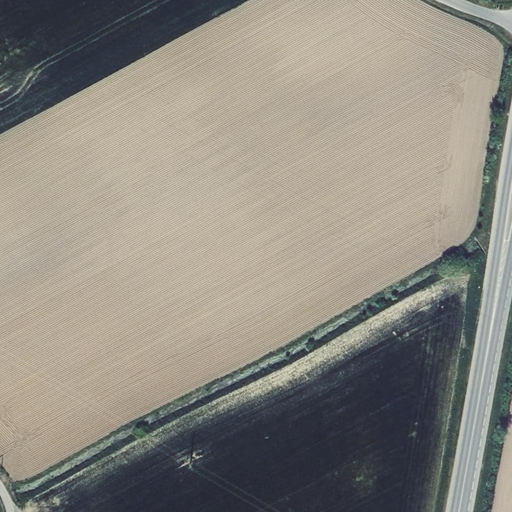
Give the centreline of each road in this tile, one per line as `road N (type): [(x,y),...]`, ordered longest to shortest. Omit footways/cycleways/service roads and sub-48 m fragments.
road 1 (tertiary): [(511,154),(482,379)]
road 2 (tertiary): [(482,379),(511,245)]
road 3 (tertiary): [(458,511),(482,379)]
